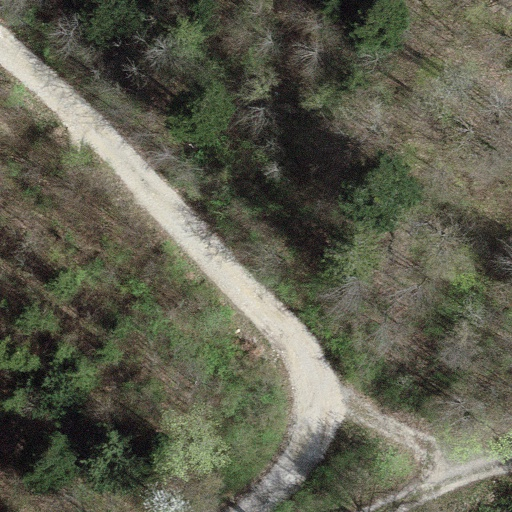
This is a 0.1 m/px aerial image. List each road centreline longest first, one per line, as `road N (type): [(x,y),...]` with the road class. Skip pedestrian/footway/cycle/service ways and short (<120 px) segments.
road 1 (track): [(0,45),(185,227),(297,352),(325,397),(290,471),(251,511)]
road 2 (track): [(325,397),(473,475),(511,468)]
